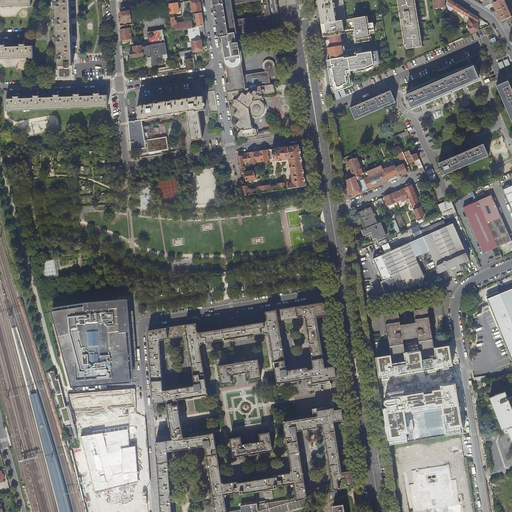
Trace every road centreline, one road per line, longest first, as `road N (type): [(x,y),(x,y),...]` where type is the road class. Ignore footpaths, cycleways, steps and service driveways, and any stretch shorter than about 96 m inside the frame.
road 1 (unclassified): [(343,289),(142,322),(153,511)]
road 2 (unclassified): [(511,264),(470,283),(456,300),(485,511)]
road 3 (primary): [(343,289),(380,511)]
road 4 (primary): [(296,0),(318,136)]
